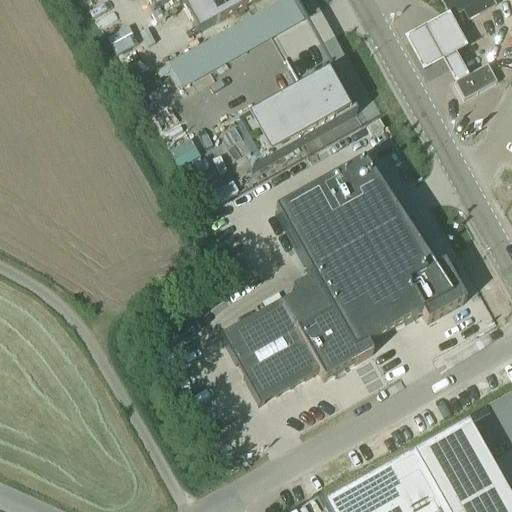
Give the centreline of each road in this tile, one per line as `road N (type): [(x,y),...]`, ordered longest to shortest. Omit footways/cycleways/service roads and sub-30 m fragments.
road 1 (unclassified): [(511,344),(216,511)]
road 2 (unclassified): [(511,265),(360,0)]
road 3 (unknown): [(417,203),(382,151),(336,159),(255,207),(250,218),(268,269)]
road 4 (residential): [(182,511),(81,324),(43,287)]
road 5 (unknown): [(417,203),(473,302),(466,324),(424,355),(427,392)]
